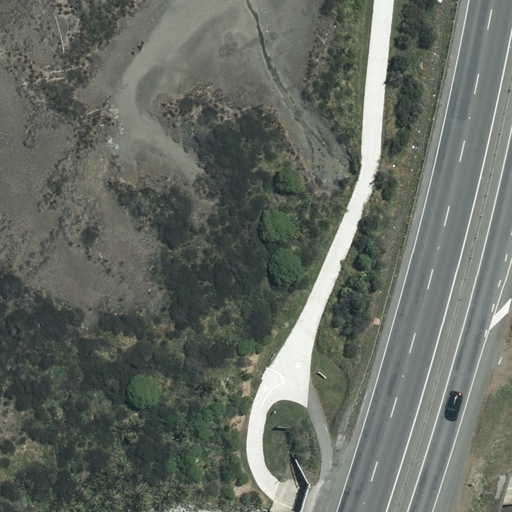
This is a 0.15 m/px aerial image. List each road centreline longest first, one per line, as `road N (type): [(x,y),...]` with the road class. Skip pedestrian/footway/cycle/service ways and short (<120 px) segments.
road 1 (trunk): [(359,511),(430,275),(487,0)]
road 2 (trunk): [(511,180),(419,511)]
